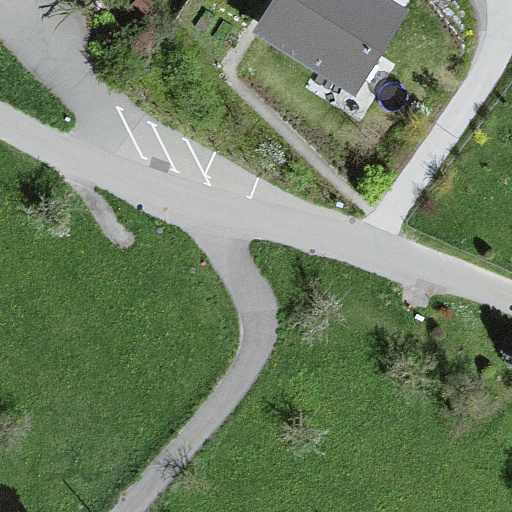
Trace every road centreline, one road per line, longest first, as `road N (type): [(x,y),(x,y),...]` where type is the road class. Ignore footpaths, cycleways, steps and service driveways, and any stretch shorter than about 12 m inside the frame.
road 1 (residential): [(126,511),(250,356),(255,318),(221,245),(225,211)]
road 2 (residential): [(500,0),(497,37),(372,254)]
road 3 (residential): [(225,211),(88,163),(0,119)]
road 4 (residential): [(372,254),(225,211)]
road 5 (residential): [(511,302),(372,254)]
